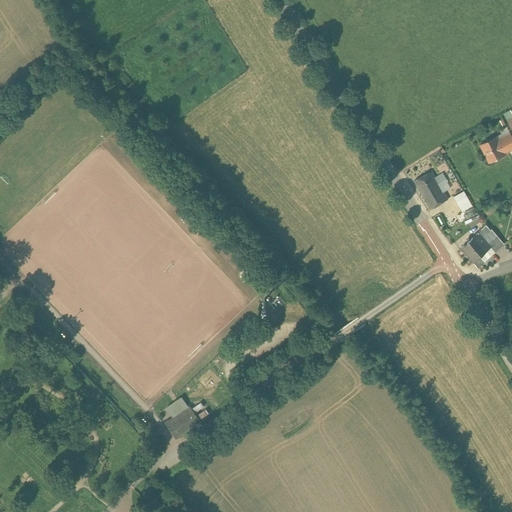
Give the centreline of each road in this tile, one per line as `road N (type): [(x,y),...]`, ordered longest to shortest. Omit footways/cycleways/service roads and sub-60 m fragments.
road 1 (unclassified): [(446,261),(137,482)]
road 2 (unclassified): [(446,261),(280,0)]
